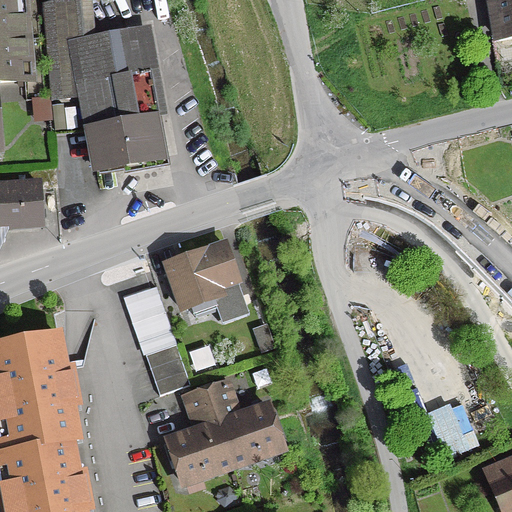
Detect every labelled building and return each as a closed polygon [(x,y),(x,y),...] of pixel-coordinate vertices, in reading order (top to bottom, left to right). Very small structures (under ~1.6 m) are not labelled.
[(511,42),(511,0),(490,0),(498,45),(511,42)] [(0,43),(20,42),(17,2),(0,3),(0,43)] [(0,84),(24,82),(20,42),(0,43),(0,84)] [(137,46),(73,57),(94,171),(158,159),(137,46)] [(72,115),(57,116),(58,135),(73,134),(72,115)] [(0,230),(41,227),(38,186),(0,189),(0,230)] [(221,297),(218,290),(236,284),(223,247),(203,254),(205,261),(196,264),(194,257),(181,262),(183,269),(167,275),(180,312),(221,297)] [(0,456),(78,441),(56,334),(0,345),(0,456)] [(153,384),(184,374),(174,347),(144,358),(153,384)] [(188,386),(184,374),(153,384),(158,398),(188,388),(188,386)] [(228,396),(225,386),(185,401),(196,434),(216,427),(236,420),(232,407),(234,403),(231,398),(228,396)] [(272,427),(266,409),(236,420),(216,427),(231,469),(281,452),(275,434),(276,432),(274,428),(272,427)] [(182,487),(201,480),(231,469),(216,427),(196,434),(167,444),(173,462),(172,464),(173,468),(176,469),(182,487)] [(92,511),(78,441),(0,456),(0,504),(1,511),(92,511)] [(511,511),(511,459),(483,472),(500,511),(511,511)]
